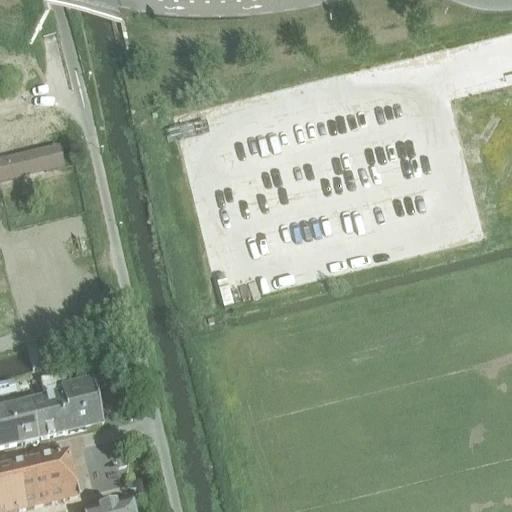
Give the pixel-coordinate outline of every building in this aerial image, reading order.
[(7,154),(0,155),(0,184),(65,169),(60,148),(9,161),(7,154)] [(67,178),(28,187),(31,201),(70,192),(67,178)] [(43,403),(0,413),(0,454),(22,449),(26,452),(37,449),(41,444),(103,429),(93,386),(66,392),(63,377),(33,385),(36,396),(42,395),(43,403)] [(0,399),(16,396),(13,385),(13,384),(0,387),(0,399)] [(69,458),(12,472),(21,511),(33,511),(79,501),(69,458)]
